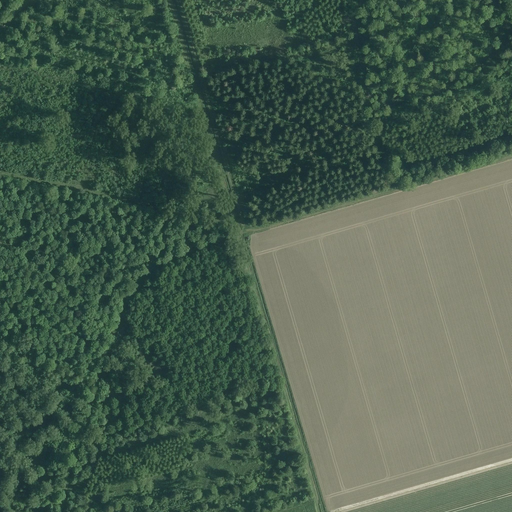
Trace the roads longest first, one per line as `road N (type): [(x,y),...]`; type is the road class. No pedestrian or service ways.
road 1 (track): [(62,511),(102,372),(0,334)]
road 2 (track): [(0,168),(238,222)]
